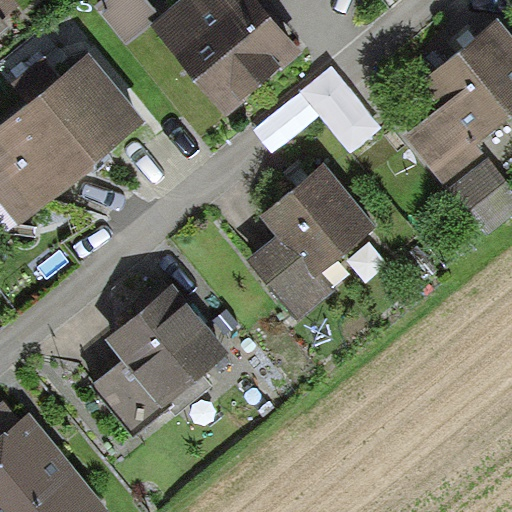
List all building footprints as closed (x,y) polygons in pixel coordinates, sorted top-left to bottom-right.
[(0,0),(0,16),(0,17),(18,3),(15,0),(0,0)] [(151,25),(162,16),(148,0),(103,0),(97,6),(127,43),(151,25)] [(181,0),(162,16),(151,25),(222,113),(297,52),(255,0),(181,0)] [(511,35),(499,19),(423,80),(445,108),(408,137),(444,182),(482,152),(476,144),(511,115),(511,35)] [(91,55),(0,126),(0,193),(21,220),(145,123),(91,55)] [(487,233),(511,214),(511,190),(489,159),(452,186),(487,233)] [(261,216),(277,236),(250,256),(298,318),(338,287),(323,268),(374,228),(325,166),(261,216)] [(106,341),(124,363),(95,386),(133,434),(168,405),(175,413),(209,386),(203,378),(229,356),(174,287),(106,341)] [(0,511),(104,511),(29,415),(20,422),(5,403),(0,406),(0,511)]
